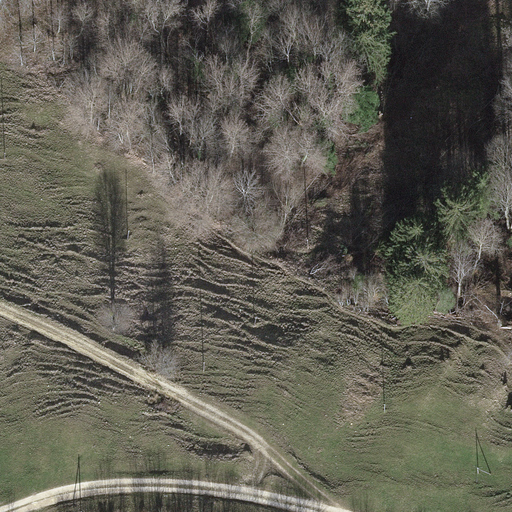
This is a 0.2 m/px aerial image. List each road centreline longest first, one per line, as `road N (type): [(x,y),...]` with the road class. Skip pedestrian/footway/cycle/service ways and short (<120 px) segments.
road 1 (track): [(0,311),(236,428),(334,511)]
road 2 (track): [(310,511),(237,494),(158,488),(96,489),(4,511)]
